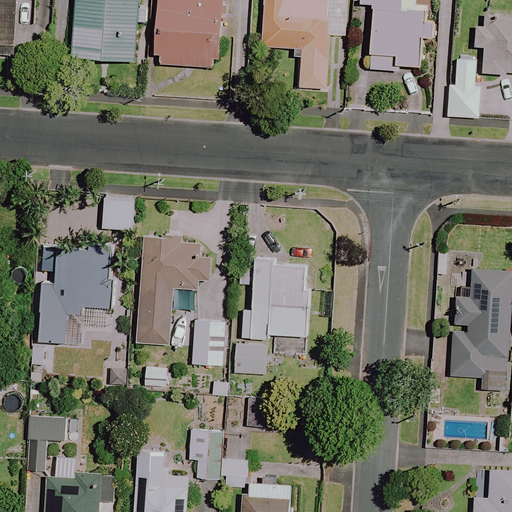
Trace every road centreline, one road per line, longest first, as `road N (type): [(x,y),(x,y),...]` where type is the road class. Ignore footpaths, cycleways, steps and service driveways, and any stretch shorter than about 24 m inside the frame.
road 1 (residential): [(0,137),(394,164)]
road 2 (residential): [(372,511),(394,164)]
